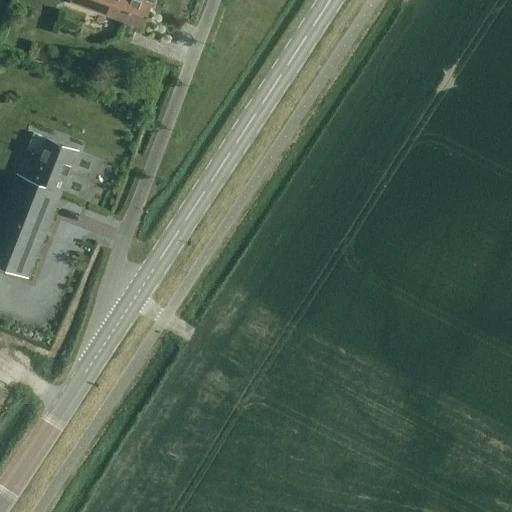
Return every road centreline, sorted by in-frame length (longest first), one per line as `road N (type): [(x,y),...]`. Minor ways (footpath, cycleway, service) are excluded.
road 1 (secondary): [(135,299),(330,0)]
road 2 (unclassified): [(135,299),(113,276),(217,0)]
road 3 (secondary): [(0,503),(135,299)]
